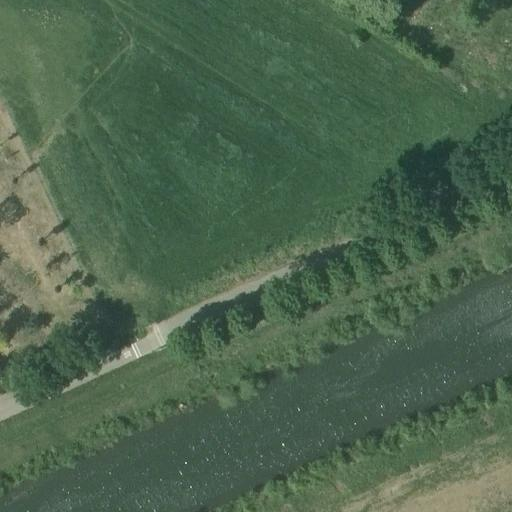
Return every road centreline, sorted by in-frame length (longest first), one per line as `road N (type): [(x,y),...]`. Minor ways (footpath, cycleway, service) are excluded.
road 1 (unclassified): [(186,328),(511,176)]
road 2 (unclassified): [(186,328),(211,287),(205,160),(256,0)]
road 3 (unclassified): [(0,411),(186,328)]
